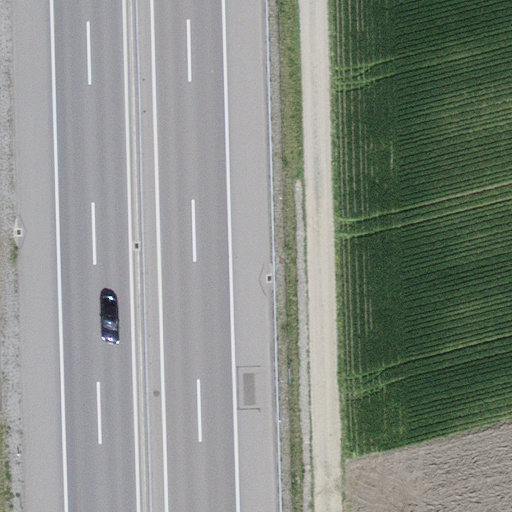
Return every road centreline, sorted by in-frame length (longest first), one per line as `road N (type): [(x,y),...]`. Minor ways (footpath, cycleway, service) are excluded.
road 1 (track): [(329,511),(313,0)]
road 2 (motorway): [(88,0),(102,511)]
road 3 (motorway): [(202,511),(188,0)]
